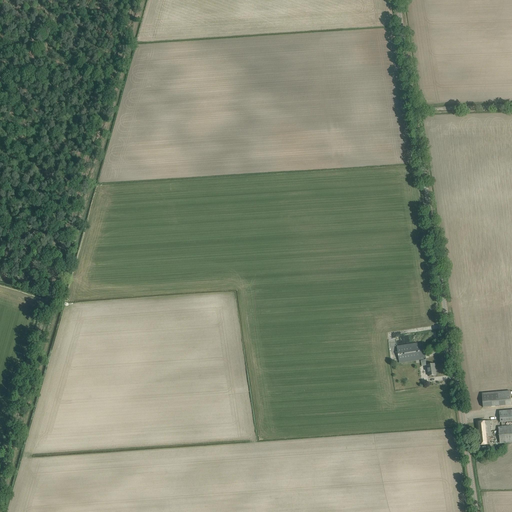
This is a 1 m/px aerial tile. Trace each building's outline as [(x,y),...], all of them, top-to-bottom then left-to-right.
[(392,313),(370,316),(372,330),(394,327),(392,313)] [(418,343),(397,346),(399,361),(400,363),(416,361),(426,359),(423,342),(418,343)] [(427,366),(427,365),(429,376),(431,376),(436,375),(434,364),(427,365),(427,366)] [(510,391),(482,394),(483,407),(511,405),(510,391)] [(511,421),(511,410),(500,412),(500,423),(511,421)] [(489,421),(477,422),(479,445),(488,444),(487,436),(491,436),(489,421)] [(511,442),(511,426),(498,427),(500,444),(511,442)]
